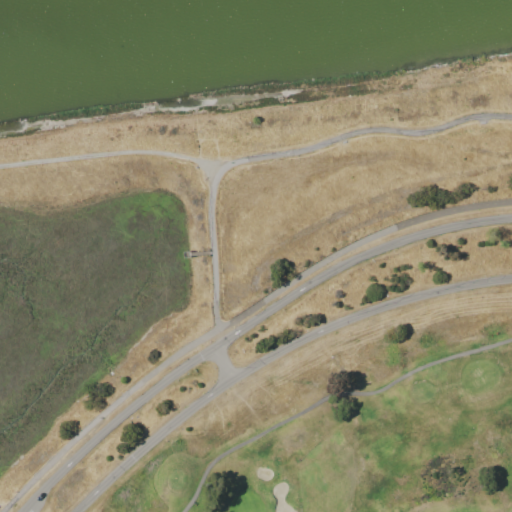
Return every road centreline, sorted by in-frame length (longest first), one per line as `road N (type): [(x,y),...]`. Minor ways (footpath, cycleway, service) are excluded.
road 1 (residential): [(511,216),(401,239),(302,287),(128,408),(19,511)]
road 2 (residential): [(73,511),(198,402),(287,346),(414,295),(511,277)]
